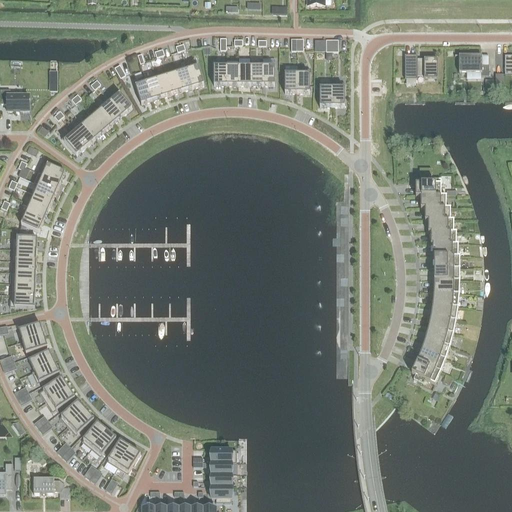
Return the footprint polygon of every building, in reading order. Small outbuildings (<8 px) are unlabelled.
[(424,63),(417,63),(417,57),(405,57),(405,81),(417,81),(417,78),(424,78),(424,81),(437,81),(437,61),(424,61),(424,63)] [(482,57),(459,57),(459,74),(481,74),(481,78),(489,78),(489,67),(482,67),(482,57)] [(186,70),(187,69),(193,90),(204,87),(197,64),(186,67),(186,70)] [(214,64),(214,88),(226,88),(226,68),(227,68),(227,64),(214,64)] [(250,66),(250,88),(262,88),(262,68),(263,68),(263,64),(250,64),(250,66)] [(238,68),(238,88),(250,88),(250,66),(238,66),(238,68)] [(114,70),(120,81),(126,78),(120,67),(114,70)] [(226,68),(226,88),(238,88),(238,68),(227,68),(226,68)] [(275,88),(275,68),(263,68),(262,68),(262,88),(275,88)] [(177,75),(183,93),(193,90),(187,69),(186,70),(176,73),(177,75)] [(310,71),(297,71),(297,74),(297,95),(310,95),(310,71)] [(166,73),(155,77),(162,100),(172,97),(167,78),(166,73)] [(297,74),(285,74),(285,95),(297,95),(297,74)] [(167,78),(172,97),(183,93),(177,75),(167,78)] [(496,76),(496,89),(504,89),(504,76),(496,76)] [(155,77),(145,80),(152,103),(162,100),(155,77)] [(134,84),(141,106),(152,103),(145,80),(134,84)] [(332,85),(320,85),(320,109),(332,109),(332,85)] [(332,109),(344,109),(345,85),(332,85),(332,109)] [(0,106),(7,106),(7,114),(14,114),(14,115),(20,115),(20,114),(29,114),(29,98),(10,98),(10,92),(0,92),(0,106)] [(106,101),(110,104),(122,119),(132,111),(116,92),(106,101)] [(101,112),(113,127),(122,119),(110,104),(106,101),(98,108),(101,112)] [(98,108),(88,116),(90,118),(104,135),(113,127),(101,112),(98,108)] [(90,118),(81,126),(95,143),(104,135),(90,118)] [(72,134),(73,136),(85,150),(95,143),(81,126),(72,134)] [(45,139),(49,134),(42,129),(38,134),(45,139)] [(73,136),(64,143),(76,158),(85,150),(73,136)] [(27,154),(36,158),(39,153),(29,148),(27,154)] [(42,164),(38,174),(43,176),(61,184),(65,174),(48,167),(42,164)] [(43,176),(39,186),(57,194),(61,184),(43,176)] [(416,186),(416,198),(447,198),(441,198),(441,181),(428,181),(428,186),(416,186)] [(39,186),(35,196),(52,204),(57,194),(39,186)] [(35,196),(30,206),(48,214),(52,204),(35,196)] [(447,199),(447,198),(416,198),(416,199),(421,199),(421,210),(451,210),(446,210),(446,199),(447,199)] [(48,214),(30,206),(26,216),(44,224),(48,214)] [(451,211),(451,210),(421,210),(421,211),(425,211),(425,223),(454,223),(454,222),(450,222),(450,211),(451,211)] [(21,227),(20,235),(31,237),(32,232),(39,235),(44,224),(26,216),(21,227)] [(454,223),(425,223),(428,223),(428,235),(457,235),(457,234),(454,234),(454,223)] [(457,235),(428,235),(431,235),(431,247),(458,247),(458,246),(456,246),(456,235),(457,235)] [(12,240),(12,252),(37,253),(37,241),(12,240)] [(458,247),(431,247),(433,247),(433,259),(460,259),(458,259),(458,247)] [(12,252),(12,264),(16,264),(16,263),(36,264),(37,253),(12,252)] [(460,259),(433,259),(434,259),(434,271),(460,271),(460,259)] [(16,274),(16,275),(36,276),(36,264),(16,263),(16,264),(16,274)] [(434,271),(434,283),(460,283),(460,271),(434,271)] [(11,274),(11,286),(36,287),(36,276),(16,275),(16,274),(11,274)] [(434,283),(434,295),(460,297),(460,296),(459,296),(460,283),(434,283)] [(11,286),(10,298),(35,299),(36,287),(11,286)] [(434,295),(433,307),(458,310),(459,297),(460,297),(434,295)] [(10,298),(10,309),(14,309),(14,310),(35,310),(35,299),(10,298)] [(458,310),(433,307),(431,319),(456,323),(458,310)] [(431,319),(429,330),(454,336),(453,336),(456,323),(431,319)] [(41,326),(19,333),(23,344),(44,338),(41,326)] [(7,329),(0,330),(0,337),(8,336),(7,329)] [(454,336),(429,330),(425,342),(450,349),(453,336),(454,337),(454,336)] [(44,338),(23,344),(26,356),(47,350),(44,338)] [(450,349),(425,342),(422,353),(446,362),(446,361),(450,349)] [(446,362),(422,353),(417,364),(441,374),(446,362)] [(49,354),(29,363),(34,374),(34,375),(54,365),(49,354)] [(12,358),(0,363),(3,369),(14,365),(12,358)] [(435,387),(441,374),(441,375),(441,374),(417,364),(412,375),(415,377),(413,381),(423,386),(425,382),(435,387)] [(14,365),(3,369),(5,375),(16,371),(14,365)] [(34,374),(32,375),(37,386),(39,385),(59,376),(54,365),(34,375),(34,374)] [(446,378),(443,384),(449,387),(452,381),(446,378)] [(43,393),(39,395),(46,405),(68,390),(61,380),(43,392),(43,393)] [(25,390),(15,396),(18,402),(29,396),(25,390)] [(68,390),(46,405),(52,415),(56,413),(75,400),(68,390)] [(29,396),(18,402),(21,407),(32,402),(29,396)] [(61,419),(60,421),(68,429),(86,413),(78,404),(61,419)] [(86,413),(68,429),(76,438),(77,437),(94,422),(86,413)] [(44,419),(34,426),(39,432),(48,424),(44,419)] [(19,424),(13,426),(20,437),(25,434),(19,424)] [(48,424),(39,432),(43,437),(53,429),(48,424)] [(83,443),(82,444),(91,452),(107,433),(97,425),(83,442),(83,443)] [(107,433),(91,452),(100,460),(102,458),(116,441),(107,433)] [(108,462),(107,464),(117,471),(130,450),(120,443),(108,462)] [(65,446),(57,455),(62,459),(70,450),(65,446)] [(70,450),(62,459),(67,464),(75,455),(70,450)] [(130,450),(117,471),(127,477),(129,475),(141,456),(130,450)] [(211,452),(211,465),(232,465),(236,465),(236,452),(231,452),(231,451),(221,451),(221,452),(211,452)] [(211,465),(211,477),(232,477),(232,465),(211,465)] [(13,490),(13,466),(5,466),(5,476),(0,475),(0,497),(6,498),(6,490),(13,490)] [(91,468),(84,478),(90,482),(97,472),(91,468)] [(97,472),(90,482),(95,486),(102,476),(97,472)] [(211,477),(211,489),(232,489),(232,477),(211,477)] [(54,481),(34,481),(34,497),(40,497),(40,498),(41,498),(47,498),(47,497),(54,497),(54,494),(60,494),(65,487),(60,483),(54,483),(54,481)] [(112,482),(105,492),(111,496),(118,485),(112,482)] [(211,489),(211,501),(216,501),(216,505),(231,505),(231,501),(232,501),(232,489),(211,489)]
